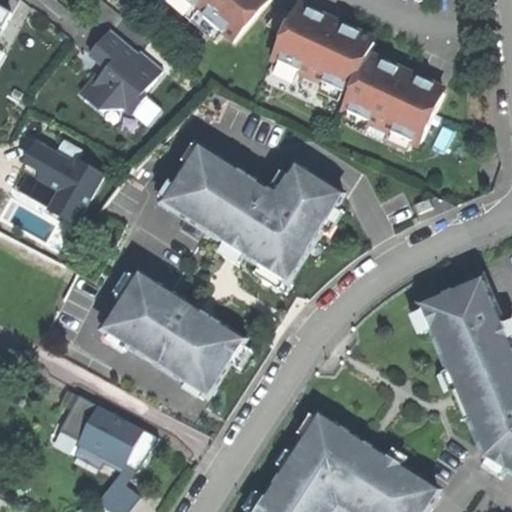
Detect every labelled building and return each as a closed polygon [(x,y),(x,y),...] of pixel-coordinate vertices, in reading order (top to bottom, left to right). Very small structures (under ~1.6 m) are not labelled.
[(215,42),(223,33),(184,0),(167,0),(167,1),(215,42)] [(273,0),(184,0),(223,33),(235,44),(273,0)] [(0,2),(0,39),(16,12),(0,2)] [(345,30),(299,9),(296,16),(283,10),(268,27),(291,38),(280,61),(287,65),(282,75),(302,84),(307,74),(353,96),(346,110),(396,133),(391,143),(411,152),(415,142),(422,146),(446,95),(400,74),(401,71),(385,64),(384,66),(369,59),(376,45),(361,38),(362,36),(346,28),(345,30)] [(113,27),(90,58),(103,68),(83,94),(122,124),(129,114),(136,120),(173,72),(113,27)] [(48,135),(29,169),(68,189),(56,212),(88,229),(119,173),(48,135)] [(344,195),(298,166),(278,196),(206,151),(194,169),(189,165),(175,187),(180,191),(169,209),(230,248),(233,243),(247,251),(244,256),(290,285),(312,250),(330,222),(327,221),(344,195)] [(415,206),(419,214),(433,208),(430,200),(415,206)] [(244,256),(230,248),(224,258),(237,266),(244,256)] [(125,300),(107,328),(132,343),(129,348),(188,385),(190,380),(214,395),(230,369),(247,341),(212,320),(199,311),(201,308),(170,288),(168,291),(144,276),(128,302),(125,300)] [(511,346),(503,323),(498,326),(493,313),(499,311),(486,279),(427,302),(440,333),(435,335),(450,371),(456,369),(462,386),(469,403),(475,417),(470,419),(486,459),(511,473),(511,346)] [(202,306),(201,308),(199,311),(212,320),(215,314),(202,306)] [(458,408),(469,403),(462,386),(451,390),(454,399),(458,408)] [(134,484),(165,442),(97,391),(62,437),(106,470),(114,459),(130,471),(107,501),(121,511),(136,511),(149,495),(134,484)] [(258,511),(340,511),(342,509),(346,511),(430,511),(441,495),(406,473),(409,469),(378,450),(363,441),(325,417),(289,475),(284,472),(264,504),(258,511)] [(365,438),(363,441),(378,450),(380,448),(365,438)]
